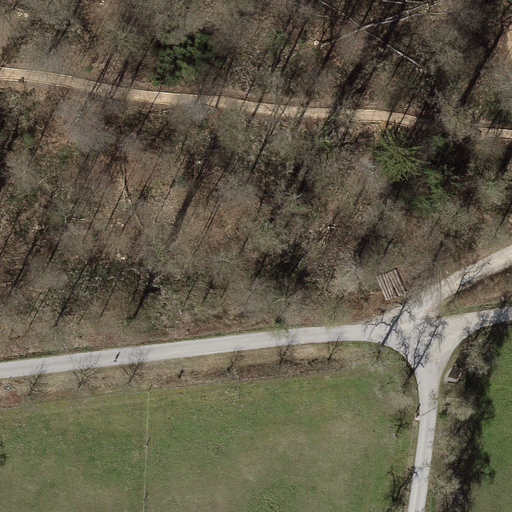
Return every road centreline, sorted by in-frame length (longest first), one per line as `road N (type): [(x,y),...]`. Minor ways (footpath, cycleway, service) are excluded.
road 1 (residential): [(0,369),(431,328),(416,511)]
road 2 (track): [(383,332),(511,255)]
